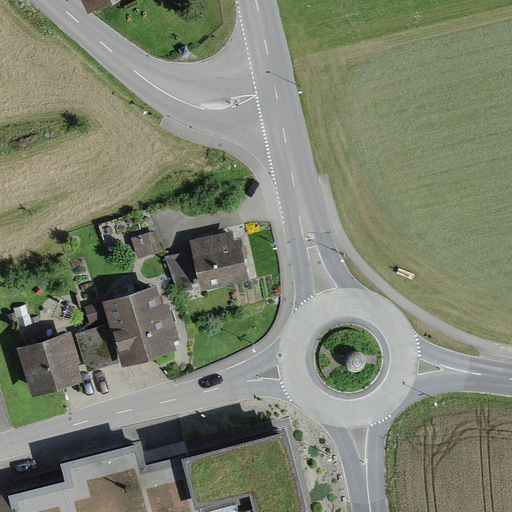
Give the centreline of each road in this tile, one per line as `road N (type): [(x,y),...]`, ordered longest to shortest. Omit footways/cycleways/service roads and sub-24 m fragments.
road 1 (tertiary): [(298,368),(0,448)]
road 2 (tertiary): [(54,0),(170,94),(213,105),(277,97)]
road 3 (secondary): [(277,97),(331,308)]
